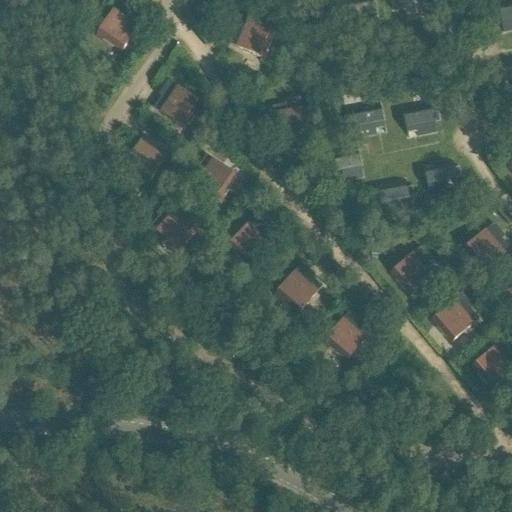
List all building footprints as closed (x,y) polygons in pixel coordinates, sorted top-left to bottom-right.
[(348,0),(350,4),(340,6),(345,31),(365,27),(363,17),(378,14),(376,3),(370,4),(368,0),(348,0)] [(389,0),(392,12),(412,7),(410,0),(389,0)] [(508,12),(494,14),(496,25),(501,24),(503,33),(511,30),(511,0),(506,2),(508,12)] [(120,3),(96,37),(121,54),(143,23),(132,16),(129,19),(123,15),(128,8),(120,3)] [(235,34),(229,46),(264,61),(276,33),(237,16),(234,25),(241,28),(238,35),(235,34)] [(501,73),(495,74),(497,85),(511,82),(511,84),(511,61),(499,64),(501,73)] [(162,99),(154,110),(185,132),(203,107),(168,83),(163,91),(169,95),(165,101),(162,99)] [(285,107),(272,109),(279,146),(309,140),(300,99),(291,101),(292,109),(285,110),(285,107)] [(361,117),(347,120),(349,131),(355,129),(356,138),(376,134),(375,130),(384,128),(380,103),(360,107),(361,117)] [(422,106),(402,110),(406,134),(416,132),(417,137),(436,133),(434,125),(440,124),(438,113),(423,116),(422,106)] [(144,137),(123,168),(147,185),(171,151),(163,146),(159,152),(153,148),(155,145),(144,137)] [(330,164),(324,165),(326,175),(341,172),(343,182),(363,178),(358,153),(348,155),(347,151),(328,155),(330,164)] [(191,172),(186,180),(220,204),(237,179),(206,158),(198,169),(202,171),(198,177),(191,172)] [(433,170),(424,171),(428,196),(448,192),(446,182),(461,179),(459,169),(453,170),(451,161),(432,165),(433,170)] [(386,189),(376,191),(381,215),(401,211),(399,202),(414,199),(412,188),(406,189),(404,180),(385,184),(386,189)] [(159,219),(150,229),(179,254),(198,231),(166,204),(160,211),(166,216),(162,222),(159,219)] [(254,218),(227,249),(249,269),(274,241),(264,232),(262,235),(256,230),(261,224),(254,218)] [(493,225),(462,252),(482,275),(510,250),(501,240),(498,243),(493,237),(499,232),(493,225)] [(420,248),(389,276),(409,299),(437,273),(428,264),(425,266),(421,261),(426,256),(420,248)] [(302,266),(274,297),(297,317),(322,288),(312,280),(309,282),(304,278),(309,272),(302,266)] [(511,291),(502,300),(511,310),(511,291)] [(462,295),(430,323),(450,345),(478,320),(470,311),(467,313),(462,308),(468,303),(462,295)] [(350,313),(323,344),(345,364),(370,336),(360,327),(358,330),(352,325),(357,319),(350,313)] [(502,342),(471,370),(491,392),(511,373),(511,359),(510,357),(508,360),(503,354),(509,349),(502,342)]
